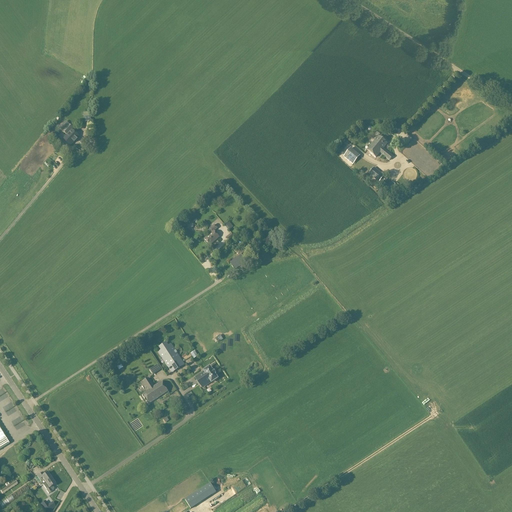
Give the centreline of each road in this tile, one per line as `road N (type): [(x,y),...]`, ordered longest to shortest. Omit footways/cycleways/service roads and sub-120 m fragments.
road 1 (track): [(219,172),(321,275),(433,414),(285,511)]
road 2 (tertiary): [(100,511),(0,362)]
road 3 (residential): [(465,74),(356,0)]
